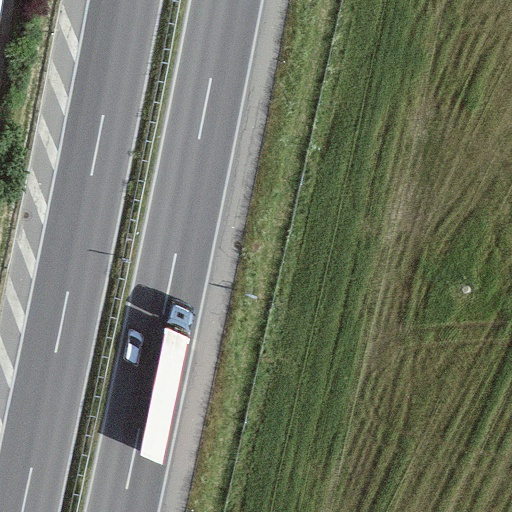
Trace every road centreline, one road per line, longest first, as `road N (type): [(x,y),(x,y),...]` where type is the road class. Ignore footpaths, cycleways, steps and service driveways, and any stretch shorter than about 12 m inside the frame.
road 1 (motorway): [(120,511),(224,0)]
road 2 (motorway): [(123,0),(21,511)]
